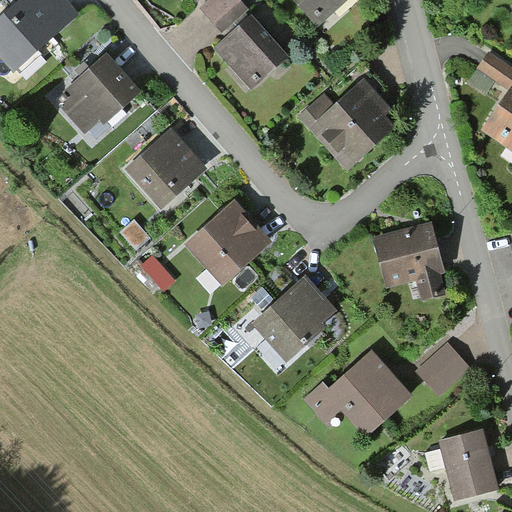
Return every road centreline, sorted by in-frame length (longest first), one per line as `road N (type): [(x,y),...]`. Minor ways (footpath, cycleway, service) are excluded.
road 1 (track): [(0,172),(314,470),(392,511)]
road 2 (residential): [(446,143),(420,152),(331,223),(296,212),(127,0)]
road 3 (residential): [(446,143),(511,383)]
road 4 (residential): [(406,0),(446,143)]
